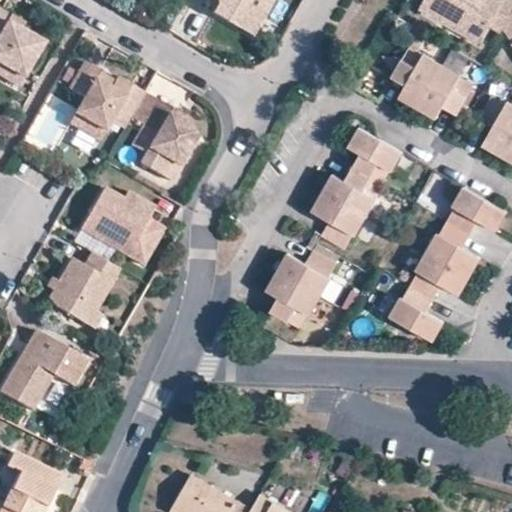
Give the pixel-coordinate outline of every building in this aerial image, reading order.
[(209,0),(205,8),(237,27),(248,6),(261,13),(267,0),(209,0)] [(422,0),(418,6),(444,21),(449,12),(427,0),(422,0)] [(511,10),(511,0),(427,0),(449,12),(444,21),(478,40),(489,21),(502,28),(503,26),(511,10)] [(249,34),(261,13),(248,6),(237,27),(249,34)] [(0,64),(22,77),(42,42),(19,28),(7,21),(11,16),(0,9),(0,64)] [(511,10),(503,26),(510,35),(511,34),(511,10)] [(23,23),(11,16),(7,21),(19,28),(23,23)] [(423,53),(421,56),(408,48),(394,71),(408,79),(398,96),(436,118),(446,101),(459,108),(473,85),(459,77),(461,75),(423,53)] [(118,76),(115,80),(110,89),(96,80),(101,72),(84,62),(69,89),(84,98),(75,114),(90,123),(85,133),(100,141),(112,119),(125,126),(130,116),(144,92),(145,91),(118,76)] [(0,75),(17,86),(22,77),(0,64),(0,75)] [(115,80),(101,72),(96,80),(110,89),(115,80)] [(158,99),(144,92),(130,116),(143,124),(158,99)] [(511,103),(506,100),(504,103),(491,96),(478,119),(491,126),(481,144),(511,161),(511,103)] [(147,152),(141,162),(175,181),(201,138),(198,125),(173,110),(175,107),(158,99),(143,124),(132,144),(147,152)] [(69,124),(85,133),(90,123),(75,114),(69,124)] [(346,245),(354,232),(356,233),(367,215),(378,196),(375,195),(390,169),(393,170),(404,151),(361,125),(349,145),(367,155),(359,168),(352,181),(335,171),(324,190),(313,208),(330,218),(322,232),(346,245)] [(102,221),(94,235),(144,263),(165,227),(149,218),(155,206),(109,179),(89,213),(102,221)] [(497,229),(508,209),(465,185),(453,204),(456,205),(441,231),(438,230),(417,267),(420,268),(405,295),(402,293),(391,312),(434,337),(446,318),(428,308),(443,282),(460,292),(482,255),(464,245),(479,219),(497,229)] [(81,227),(94,235),(102,221),(89,213),(81,227)] [(295,328),(303,314),(305,316),(316,297),(327,279),(324,277),(332,263),(309,250),(301,263),(284,253),(273,272),(262,291),(279,301),(272,314),(295,328)] [(88,324),(96,310),(121,268),(92,251),(85,264),(72,257),(49,298),(54,304),(88,324)] [(338,306),(348,290),(334,280),(324,297),(338,306)] [(103,314),(96,310),(88,324),(95,328),(103,314)] [(89,359),(36,329),(2,388),(34,407),(53,374),(73,386),(89,359)] [(0,511),(35,511),(40,502),(45,504),(61,473),(14,450),(6,466),(19,472),(0,510),(0,511)] [(180,511),(249,511),(252,508),(191,475),(173,508),(180,511)] [(252,508),(249,511),(291,511),(259,494),(252,508)] [(44,511),(47,506),(45,504),(40,502),(35,511),(44,511)]
